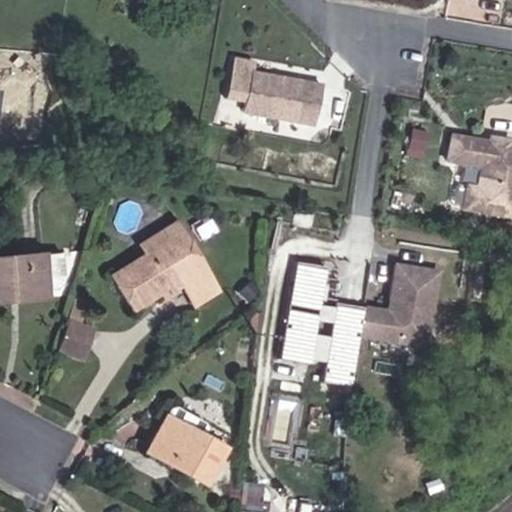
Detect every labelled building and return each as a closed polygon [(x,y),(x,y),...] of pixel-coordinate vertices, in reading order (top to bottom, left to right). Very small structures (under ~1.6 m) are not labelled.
[(313,139),(319,99),(248,87),(249,77),(228,74),(222,113),(243,117),(241,127),(313,139)] [(419,162),(422,144),(408,142),(406,160),(419,162)] [(511,227),(511,156),(508,156),(509,151),(488,147),(486,157),(477,156),(478,151),(449,147),(445,172),(480,177),(477,198),(467,197),(463,220),(511,227)] [(126,253),(131,264),(173,243),(166,232),(126,253)] [(173,243),(131,264),(134,270),(105,286),(122,315),(149,300),(153,306),(172,295),(175,302),(170,304),(178,318),(206,304),(173,243)] [(8,293),(50,288),(46,258),(9,262),(0,262),(0,303),(8,303),(8,293)] [(294,258),(284,353),(341,359),(347,303),(323,300),(327,261),(294,258)] [(134,270),(131,264),(102,279),(105,286),(134,270)] [(420,364),(432,288),(389,281),(383,316),(386,317),(385,329),(381,328),(357,325),(353,353),(420,364)] [(51,299),(50,288),(8,293),(8,303),(51,299)] [(78,349),(84,333),(61,325),(55,341),(78,349)] [(74,361),(78,349),(55,341),(50,352),(74,361)] [(149,408),(133,437),(172,459),(169,467),(188,477),(208,439),(149,408)] [(172,459),(133,437),(129,445),(169,467),(172,459)] [(271,511),(271,481),(238,481),(238,511),(271,511)]
